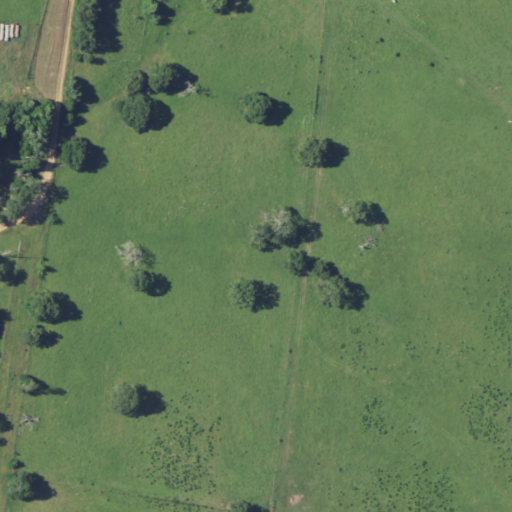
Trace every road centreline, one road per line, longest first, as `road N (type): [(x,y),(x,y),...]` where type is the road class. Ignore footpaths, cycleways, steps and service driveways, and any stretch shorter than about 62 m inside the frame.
road 1 (track): [(0,500),(46,190)]
road 2 (residential): [(46,190),(73,0)]
